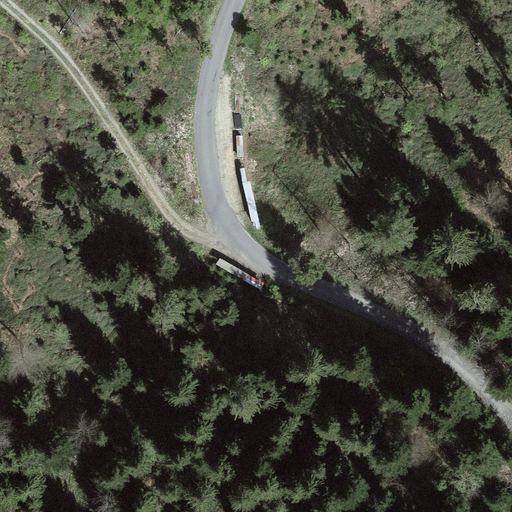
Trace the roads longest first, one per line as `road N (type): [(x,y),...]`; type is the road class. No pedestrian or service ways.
road 1 (track): [(511,420),(441,347),(283,272),(227,226),(210,185),(205,108),(235,0)]
road 2 (track): [(2,0),(66,55),(188,230),(208,242),(238,240)]
